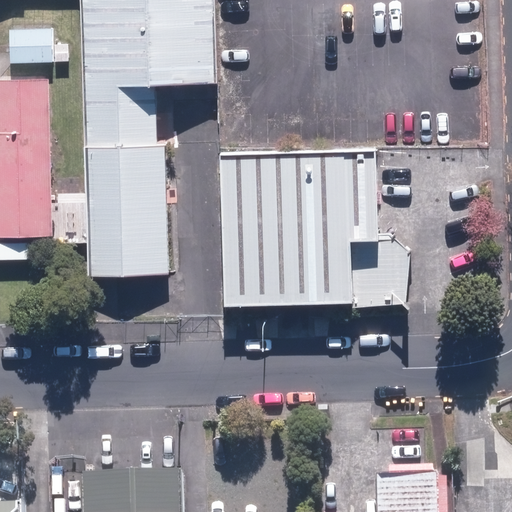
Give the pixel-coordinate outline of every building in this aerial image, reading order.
[(81,0),(85,282),(177,281),(174,81),(195,81),(216,80),(214,0),(81,0)] [(54,62),(53,28),(9,30),(10,64),(54,62)] [(69,61),(68,44),(55,45),(56,62),(69,61)] [(50,79),(0,80),(0,260),(29,260),(29,238),(53,237),(50,79)] [(381,156),(231,157),(232,309),(354,309),(354,244),(382,243),(381,156)] [(182,511),(181,466),(82,470),(83,511),(182,511)] [(444,511),(443,475),(378,476),(379,511),(444,511)] [(266,485),(230,485),(229,511),(283,511),(284,494),(266,494),(266,485)] [(0,511),(23,511),(23,499),(0,498),(0,511)]
